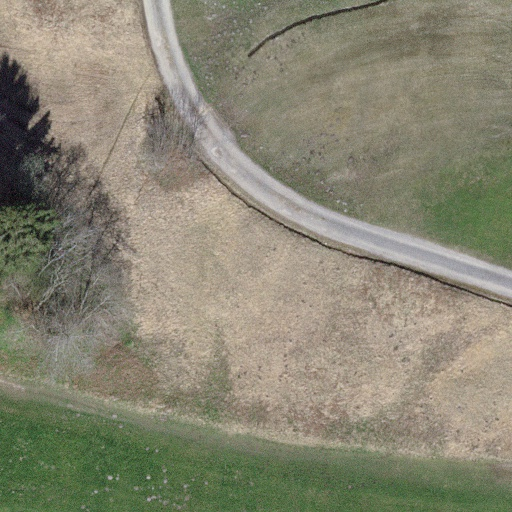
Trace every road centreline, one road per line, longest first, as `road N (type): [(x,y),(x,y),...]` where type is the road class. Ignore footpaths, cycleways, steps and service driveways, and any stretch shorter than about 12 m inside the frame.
road 1 (track): [(0,377),(243,453),(511,466)]
road 2 (unclassified): [(511,284),(331,228),(239,173),(170,62),(155,0)]
